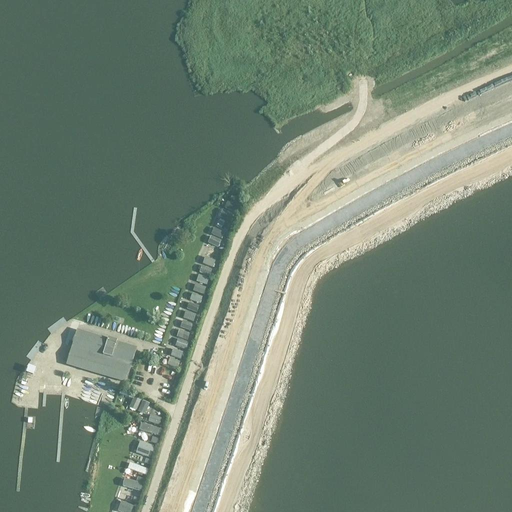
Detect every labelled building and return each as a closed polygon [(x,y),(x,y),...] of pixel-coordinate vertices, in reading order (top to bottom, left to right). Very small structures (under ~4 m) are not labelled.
[(233,213),(236,207),(227,203),(224,209),(233,213)] [(229,221),(232,215),(222,211),(219,217),(229,221)] [(226,232),(229,225),(219,220),(216,227),(226,232)] [(221,240),(224,234),(214,230),(211,236),(221,240)] [(217,248),(220,242),(210,238),(207,244),(217,248)] [(216,259),(219,251),(209,247),(206,254),(216,259)] [(212,268),(215,262),(204,258),(202,265),(212,268)] [(209,277),(211,270),(201,267),(199,274),(209,277)] [(206,286),(208,280),(198,276),(196,282),(206,286)] [(203,296),(205,289),(194,285),(192,292),(203,296)] [(200,305),(202,298),(192,294),(189,301),(200,305)] [(197,313),(199,308),(188,304),(186,310),(197,313)] [(193,322),(195,316),(185,313),(183,319),(193,322)] [(190,332),(192,325),(182,322),(180,329),(190,332)] [(132,366),(137,350),(118,344),(108,341),(78,330),(72,347),(66,365),(126,384),(132,366)] [(187,341),(189,335),(179,332),(176,338),(187,341)] [(185,351),(188,343),(177,340),(175,347),(185,351)] [(180,360),(182,354),(173,351),(171,357),(180,360)] [(177,370),(180,362),(170,359),(167,366),(177,370)] [(136,412),(141,401),(135,398),(130,409),(136,412)] [(145,416),(150,405),(144,402),(138,413),(145,416)] [(159,426),(161,419),(151,416),(149,423),(159,426)] [(158,436),(160,430),(142,424),(140,431),(158,436)] [(155,447),(141,443),(137,454),(151,459),(155,447)] [(148,470),(130,464),(128,470),(146,476),(148,470)] [(141,493),(143,485),(124,480),(122,487),(141,493)] [(132,511),(134,508),(122,503),(118,511),(132,511)]
